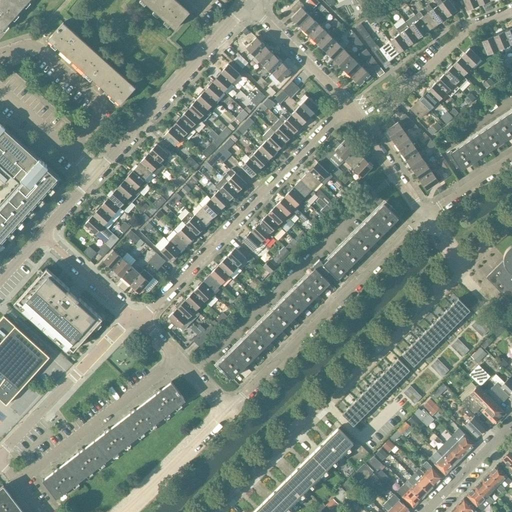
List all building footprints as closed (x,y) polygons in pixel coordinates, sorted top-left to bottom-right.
[(0,0),(0,32),(20,10),(9,0),(0,0)] [(9,0),(20,10),(28,0),(9,0)] [(189,12),(179,2),(180,1),(178,0),(156,0),(150,7),(174,29),(189,12)] [(309,16),(301,7),(303,5),(299,0),(290,10),(294,14),(291,18),(299,26),(309,16)] [(405,4),(402,0),(398,0),(393,3),(397,9),(405,4)] [(440,0),(434,0),(438,5),(446,16),(456,9),(449,0),(444,0),(442,2),(440,0)] [(478,4),(476,0),(462,0),(467,9),(478,4)] [(397,12),(391,4),(387,7),(392,15),(397,12)] [(429,4),(424,7),(428,12),(437,24),(446,16),(438,5),(432,9),(429,4)] [(437,24),(428,12),(423,16),(420,11),(415,15),(418,19),(427,31),(437,24)] [(415,15),(405,22),(409,26),(417,38),(427,31),(418,19),(415,15)] [(308,34),(318,24),(309,16),(299,26),(308,34)] [(87,44),(75,33),(63,22),(48,39),(72,61),(87,44)] [(417,38),(409,26),(405,22),(395,29),(399,34),(408,45),(417,38)] [(316,43),(327,33),(318,24),(308,34),(316,43)] [(370,35),(362,25),(358,29),(365,38),(370,35)] [(504,32),(493,36),(498,50),(500,55),(505,53),(503,48),(509,45),(504,32)] [(325,51),(335,41),(327,33),(316,43),(325,51)] [(353,41),(358,37),(354,33),(347,38),(350,43),(353,41)] [(408,45),(399,34),(389,41),(398,52),(408,45)] [(498,50),(493,36),(481,41),(487,54),(498,50)] [(363,44),(358,37),(353,41),(358,48),(363,44)] [(251,60),(254,57),(265,46),(256,38),(246,48),(250,53),(247,56),(251,60)] [(334,60),(344,49),(335,41),(325,51),(334,60)] [(398,52),(389,41),(380,48),(388,60),(398,52)] [(111,65),(99,55),(87,44),(72,61),(96,82),(111,65)] [(263,65),(273,54),(265,46),(254,57),(263,65)] [(372,56),(366,48),(361,53),(367,60),(372,56)] [(480,58),(469,48),(460,57),(471,67),(480,58)] [(342,68),(352,58),(344,49),(334,60),(342,68)] [(272,74),(282,63),(273,54),(263,65),(272,74)] [(248,63),(239,55),(234,60),(242,69),(247,64),(248,63)] [(380,67),(372,56),(367,60),(375,71),(380,67)] [(471,67),(460,57),(452,65),(462,76),(471,67)] [(351,76),(361,66),(352,58),(342,68),(351,76)] [(280,82),(290,71),(282,63),(272,74),(280,82)] [(239,74),(228,64),(220,74),(231,83),(239,74)] [(246,72),(250,68),(247,64),(242,69),(246,72)] [(467,80),(462,76),(452,65),(452,66),(450,64),(446,69),(447,70),(444,74),(454,84),(458,88),(467,80)] [(135,87),(123,76),(111,65),(96,82),(120,104),(135,87)] [(359,85),(369,75),(361,66),(351,76),(359,85)] [(231,83),(220,74),(212,82),(223,92),(231,83)] [(458,88),(454,84),(444,74),(435,82),(446,93),(450,97),(458,88)] [(260,86),(264,81),(261,78),(256,82),(260,86)] [(263,89),(268,85),(264,81),(260,86),(263,89)] [(223,92),(212,82),(204,91),(215,101),(223,92)] [(292,99),(300,90),(292,82),(284,91),(292,99)] [(446,93),(435,82),(427,91),(437,101),(446,93)] [(256,105),(265,96),(259,90),(250,100),(256,105)] [(215,101),(204,91),(196,100),(207,110),(215,101)] [(437,101),(427,91),(418,99),(429,110),(437,101)] [(318,106),(308,96),(299,106),(309,116),(318,106)] [(265,100),(262,103),(267,109),(268,109),(274,103),(271,101),(267,98),(265,100)] [(429,110),(418,99),(410,108),(420,118),(429,110)] [(207,110),(196,100),(188,109),(198,119),(203,122),(211,113),(207,110)] [(267,109),(262,103),(259,107),(264,112),(267,109)] [(309,116),(299,106),(291,114),(301,124),(309,116)] [(203,122),(198,119),(188,109),(180,118),(194,131),(203,122)] [(239,123),(247,114),(242,110),(234,118),(239,123)] [(461,170),(511,134),(511,110),(449,153),(461,170)] [(445,116),(441,119),(445,123),(449,120),(453,117),(449,112),(445,115),(444,116),(445,116)] [(282,115),(278,119),(282,123),(293,133),(297,129),(298,131),(302,126),(301,125),(301,124),(291,114),(286,119),(282,115)] [(415,125),(404,114),(400,119),(410,128),(411,127),(415,125)] [(194,131),(180,118),(172,127),(182,136),(186,140),(194,131)] [(278,119),(270,128),(274,132),(285,142),(293,133),(282,123),(278,119)] [(432,135),(440,127),(433,119),(425,128),(432,135)] [(242,134),(250,125),(245,121),(237,129),(242,134)] [(404,132),(397,122),(385,130),(392,140),(404,132)] [(0,242),(41,197),(59,177),(0,123),(0,242)] [(229,123),(226,127),(231,132),(235,128),(229,123)] [(182,136),(172,127),(164,136),(174,146),(182,136)] [(226,127),(218,135),(223,140),(231,132),(226,127)] [(346,127),(341,133),(345,138),(351,132),(346,127)] [(285,142),(274,132),(266,140),(276,150),(285,142)] [(411,142),(404,132),(392,140),(399,150),(411,142)] [(218,135),(209,144),(214,149),(223,140),(218,135)] [(237,140),(232,135),(228,138),(233,143),(234,143),(237,140)] [(228,138),(221,145),(226,150),(233,143),(228,138)] [(276,150),(266,140),(257,149),(268,159),(276,150)] [(333,172),(337,167),(344,160),(354,150),(344,140),(338,146),(335,143),(320,159),(333,172)] [(411,142),(399,150),(406,160),(418,152),(421,150),(415,140),(411,142)] [(167,154),(156,144),(148,153),(159,163),(167,154)] [(206,157),(214,149),(209,144),(201,153),(206,157)] [(226,150),(221,145),(217,150),(226,158),(231,154),(226,150)] [(268,159),(257,149),(249,158),(260,168),(268,159)] [(226,158),(217,150),(206,162),(210,166),(218,158),(222,163),(226,158)] [(353,168),(363,158),(354,150),(344,160),(353,168)] [(418,152),(406,160),(412,170),(425,162),(427,160),(424,154),(422,154),(420,155),(418,152)] [(163,167),(159,163),(148,153),(140,162),(151,172),(155,176),(163,167)] [(199,165),(189,156),(184,161),(194,170),(199,165)] [(441,165),(447,161),(445,157),(438,161),(441,165)] [(260,168),(249,158),(241,166),(251,176),(260,168)] [(362,177),(372,166),(363,158),(353,168),(362,177)] [(444,169),(450,164),(447,161),(441,165),(444,169)] [(151,172),(140,162),(132,171),(143,181),(151,172)] [(328,172),(317,162),(308,171),(319,181),(328,172)] [(431,171),(425,162),(412,170),(419,180),(431,171)] [(337,176),(342,171),(337,167),(333,172),(337,176)] [(245,183),(231,169),(223,178),(226,181),(237,191),(245,183)] [(431,171),(419,180),(426,190),(438,182),(442,179),(435,169),(431,171)] [(147,185),(143,181),(132,171),(124,180),(135,189),(139,193),(147,185)] [(319,181),(308,171),(300,180),(310,190),(319,181)] [(197,181),(192,176),(189,179),(194,184),(197,181)] [(139,193),(135,189),(124,180),(116,189),(127,198),(131,202),(139,193)] [(310,190),(300,180),(292,188),(302,198),(306,202),(314,193),(310,190)] [(237,191),(226,181),(218,190),(228,200),(237,191)] [(362,199),(371,191),(363,183),(354,192),(362,199)] [(189,189),(184,184),(181,187),(186,192),(189,189)] [(348,190),(344,186),(340,190),(345,194),(348,190)] [(186,192),(181,187),(178,190),(183,195),(186,192)] [(302,198),(292,188),(284,197),(294,207),(302,198)] [(131,202),(127,198),(116,189),(108,198),(119,207),(123,211),(131,202)] [(228,200),(218,190),(210,199),(220,209),(228,200)] [(168,197),(163,192),(160,196),(164,201),(168,197)] [(156,209),(164,201),(160,196),(151,204),(156,209)] [(171,207),(177,201),(173,196),(166,202),(171,207)] [(284,197),(275,205),(286,215),(291,210),(295,214),(298,211),(294,207),(284,197)] [(119,207),(108,198),(100,207),(111,216),(119,207)] [(220,209),(210,199),(202,207),(212,217),(220,209)] [(231,378),(329,282),(323,276),(329,271),(336,278),(397,218),(383,203),(323,263),(319,259),(313,265),(315,267),(217,363),(231,378)] [(323,208),(320,211),(325,216),(328,212),(331,209),(326,204),(323,208)] [(290,219),(286,215),(275,205),(267,214),(278,224),(282,228),(290,219)] [(111,216),(100,207),(92,216),(102,225),(111,216)] [(212,217),(202,207),(193,216),(204,226),(212,217)] [(164,215),(159,210),(156,213),(161,218),(164,215)] [(189,212),(181,220),(185,224),(195,235),(204,226),(193,216),(189,212)] [(161,218),(156,213),(153,216),(158,221),(161,218)] [(282,228),(278,224),(267,214),(259,222),(273,237),(282,228)] [(118,239),(102,225),(92,216),(83,225),(94,234),(98,231),(108,240),(105,244),(110,248),(118,239)] [(153,227),(148,222),(144,225),(150,230),(153,227)] [(273,237),(259,222),(250,231),(265,245),(273,237)] [(195,235),(185,224),(177,233),(187,243),(195,235)] [(139,238),(130,230),(126,235),(135,243),(139,238)] [(265,245),(250,231),(242,240),(257,254),(265,245)] [(187,243),(177,233),(168,242),(179,252),(187,243)] [(139,247),(143,242),(140,239),(135,244),(139,247)] [(298,243),(293,239),(289,242),(294,247),(298,243)] [(179,252),(168,242),(160,251),(170,261),(179,252)] [(511,303),(511,302),(511,245),(511,246),(509,247),(508,248),(506,250),(505,251),(504,253),(504,255),(503,256),(503,258),(503,259),(485,277),(511,303)] [(88,246),(82,252),(90,259),(95,253),(88,246)] [(254,259),(245,251),(242,254),(235,247),(226,256),(236,266),(245,258),(250,263),(254,259)] [(279,259),(287,251),(283,247),(276,254),(277,255),(276,256),(279,259)] [(103,261),(112,269),(121,258),(125,253),(121,249),(117,254),(112,250),(103,261)] [(157,270),(165,261),(156,253),(147,262),(157,270)] [(236,266),(226,256),(218,265),(228,275),(236,266)] [(121,277),(131,266),(121,258),(112,269),(121,277)] [(270,273),(276,267),(271,262),(267,262),(263,266),(270,273)] [(228,275),(218,265),(210,274),(220,284),(228,275)] [(130,285),(139,274),(131,266),(121,277),(130,285)] [(68,288),(46,268),(13,305),(14,305),(57,344),(68,355),(101,318),(79,298),(82,295),(71,285),(68,288)] [(143,269),(139,274),(130,285),(139,293),(153,277),(143,269)] [(220,284),(210,274),(201,282),(211,292),(220,284)] [(261,282),(256,277),(252,281),(257,286),(261,282)] [(215,296),(211,292),(201,282),(193,291),(203,301),(207,305),(215,296)] [(203,301),(193,291),(185,300),(195,309),(203,301)] [(244,299),(239,295),(235,299),(240,303),(244,299)] [(458,298),(450,305),(456,311),(463,304),(458,298)] [(199,313),(195,309),(185,300),(176,309),(186,318),(190,322),(199,313)] [(463,304),(456,311),(462,317),(469,310),(463,304)] [(450,305),(444,312),(449,318),(456,311),(450,305)] [(224,321),(232,312),(227,307),(219,316),(224,321)] [(190,322),(186,318),(176,309),(168,317),(182,331),(190,322)] [(456,311),(449,318),(455,324),(462,317),(456,311)] [(444,312),(437,319),(442,325),(449,318),(444,312)] [(49,357),(3,315),(0,319),(0,399),(6,405),(49,357)] [(449,318),(442,325),(448,331),(455,324),(449,318)] [(437,319),(430,326),(435,332),(442,325),(437,319)] [(207,338),(215,329),(210,324),(202,333),(207,338)] [(497,337),(505,329),(501,324),(493,332),(497,337)] [(207,338),(202,333),(193,325),(190,328),(198,335),(192,341),(198,346),(207,338)] [(442,325),(435,332),(441,337),(448,331),(442,325)] [(430,326),(423,333),(428,339),(435,332),(430,326)] [(435,332),(428,339),(434,344),(441,337),(435,332)] [(423,333),(416,340),(421,345),(428,339),(423,333)] [(428,339),(421,345),(427,351),(434,344),(428,339)] [(416,340),(409,347),(414,352),(421,345),(416,340)] [(421,345),(414,352),(420,358),(427,351),(421,345)] [(409,347),(402,354),(407,359),(414,352),(409,347)] [(477,362),(486,354),(480,348),(471,356),(477,362)] [(414,352),(407,359),(413,365),(420,358),(414,352)] [(397,358),(390,365),(396,371),(403,364),(397,358)] [(507,364),(502,358),(497,362),(503,368),(507,364)] [(403,364),(396,371),(402,376),(409,369),(403,364)] [(390,365),(383,372),(389,378),(396,371),(390,365)] [(477,368),(470,375),(480,385),(487,378),(477,368)] [(396,371),(389,378),(395,383),(402,376),(396,371)] [(383,372),(376,379),(382,384),(389,378),(383,372)] [(496,383),(491,389),(503,401),(509,395),(511,398),(511,397),(511,382),(508,379),(505,383),(496,374),(492,378),(496,383)] [(389,378),(382,384),(388,390),(395,383),(389,378)] [(376,379),(369,386),(375,391),(382,384),(376,379)] [(159,419),(184,399),(171,381),(170,382),(161,389),(159,390),(159,389),(155,391),(156,392),(154,393),(155,394),(145,401),(159,419)] [(382,384),(375,391),(381,397),(388,390),(382,384)] [(435,400),(446,389),(442,385),(431,396),(435,400)] [(369,386),(362,392),(368,398),(375,391),(369,386)] [(505,414),(478,386),(462,402),(474,414),(482,406),(485,409),(482,411),(494,423),(498,418),(499,419),(505,414)] [(375,391),(368,398),(374,404),(381,397),(375,391)] [(362,392),(355,399),(361,405),(368,398),(362,392)] [(429,410),(436,403),(430,396),(422,404),(429,410)] [(368,398),(361,405),(367,411),(374,404),(368,398)] [(355,399),(348,406),(354,412),(361,405),(355,399)] [(133,438),(159,419),(145,401),(135,409),(134,409),(133,410),(132,409),(129,411),(130,412),(129,413),(119,421),(133,438)] [(361,405),(354,412),(360,418),(367,411),(361,405)] [(348,406),(341,413),(347,419),(354,412),(348,406)] [(486,427),(466,408),(463,411),(469,417),(470,416),(472,418),(465,425),(476,437),(486,427)] [(354,412),(347,419),(353,425),(360,418),(354,412)] [(421,421),(414,415),(408,421),(415,428),(421,421)] [(107,458),(133,438),(119,421),(109,428),(108,429),(107,428),(105,429),(104,430),(105,431),(104,432),(93,440),(107,458)] [(402,433),(409,426),(405,422),(398,429),(402,433)] [(328,466),(352,442),(338,428),(314,452),(328,466)] [(475,444),(459,429),(451,436),(467,452),(475,444)] [(394,441),(401,434),(397,431),(390,438),(394,441)] [(467,452),(451,436),(444,444),(460,459),(467,452)] [(81,478),(107,458),(93,440),(83,448),(82,448),(81,447),(78,450),(78,451),(77,452),(78,452),(68,460),(81,478)] [(388,441),(382,446),(387,450),(392,445),(388,441)] [(460,459),(444,444),(436,451),(452,467),(460,459)] [(380,449),(375,454),(380,459),(386,454),(380,449)] [(511,450),(502,459),(507,464),(507,465),(503,469),(510,475),(511,473),(511,450)] [(452,467),(436,451),(429,458),(435,463),(434,464),(445,474),(452,467)] [(305,489),(328,466),(314,452),(291,475),(305,489)] [(373,456),(368,462),(377,471),(382,465),(373,456)] [(55,497),(81,478),(68,460),(58,467),(57,467),(56,468),(56,467),(52,470),(53,471),(52,471),(52,472),(43,479),(42,479),(55,497)] [(442,477),(431,466),(431,467),(426,462),(423,465),(428,470),(424,474),(434,484),(442,477)] [(373,472),(364,463),(357,471),(365,480),(373,472)] [(506,476),(496,465),(488,473),(499,484),(503,480),(508,485),(511,481),(506,476)] [(415,472),(411,476),(416,481),(427,492),(434,484),(424,474),(419,469),(415,472)] [(365,480),(357,471),(353,475),(361,483),(365,480)] [(504,489),(499,484),(488,473),(481,481),(491,491),(496,487),(501,492),(504,489)] [(282,511),(305,489),(291,475),(268,498),(282,511)] [(407,480),(404,484),(420,499),(427,492),(416,481),(411,476),(407,480)] [(348,480),(343,485),(351,493),(356,488),(348,480)] [(488,495),(491,491),(481,481),(474,488),(484,499),(489,504),(493,500),(488,495)] [(420,499),(404,484),(397,491),(402,496),(412,507),(420,499)] [(21,511),(22,511),(14,501),(15,501),(14,500),(16,499),(13,496),(12,496),(11,496),(3,486),(4,486),(3,485),(0,487),(0,511),(21,511)] [(474,488),(466,495),(477,506),(482,511),(489,504),(484,499),(474,488)] [(407,511),(409,510),(399,499),(398,499),(393,494),(386,501),(396,511),(407,511)] [(281,511),(282,511),(268,498),(253,511),(281,511)] [(474,509),(463,498),(456,506),(462,511),(476,511),(474,509)] [(332,510),(338,504),(333,499),(327,505),(332,510)] [(396,511),(386,501),(383,505),(388,510),(385,511),(396,511)]
